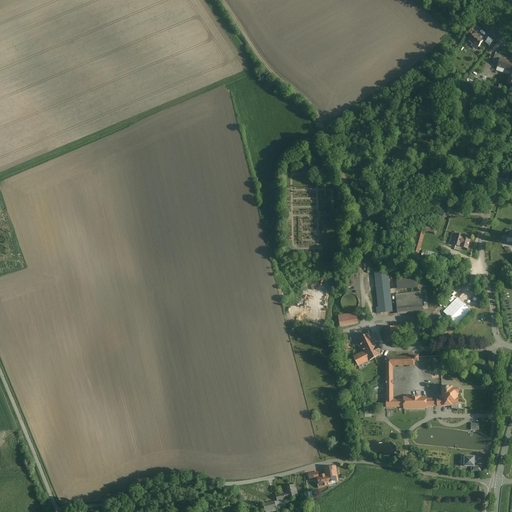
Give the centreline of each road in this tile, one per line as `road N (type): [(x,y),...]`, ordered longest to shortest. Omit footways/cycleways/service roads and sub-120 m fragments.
road 1 (unclassified): [(59,511),(172,475),(237,483),(344,461),(498,482)]
road 2 (unclassified): [(511,347),(495,333),(481,253),(495,189),(511,183)]
road 3 (unclassified): [(58,511),(0,371)]
